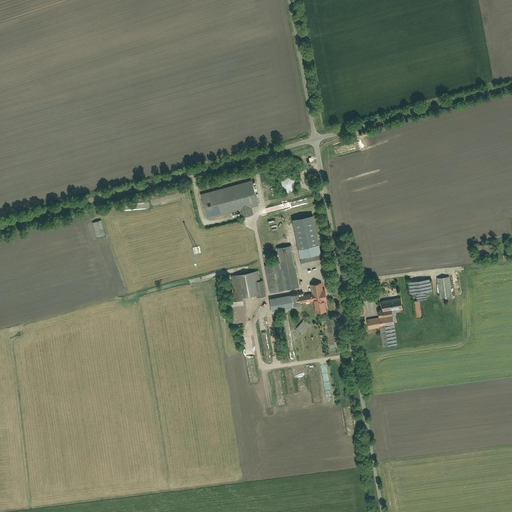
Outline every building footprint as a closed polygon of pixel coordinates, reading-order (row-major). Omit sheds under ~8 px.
[(279,183),(280,189),(283,191),(286,193),(291,192),(295,190),(297,185),(296,180),(294,177),(289,175),(285,175),(281,178),(279,183)] [(240,211),(242,217),(254,214),(253,208),(259,206),(252,180),(202,194),(209,220),(240,211)] [(101,220),(91,223),(95,237),(105,234),(101,220)] [(494,244),(480,246),(482,259),(496,256),(494,244)] [(277,248),(280,263),(264,266),(269,292),(298,287),(291,245),(277,248)] [(300,254),(302,268),(328,264),(325,250),(300,254)] [(230,275),(235,300),(265,295),(263,281),(260,281),(258,270),(230,275)] [(438,279),(440,299),(452,297),(449,278),(438,279)] [(416,294),(416,301),(428,300),(427,293),(432,293),(431,279),(409,281),(410,294),(416,294)] [(286,307),(286,311),(300,309),(299,303),(314,301),(315,312),(326,311),(324,300),(327,299),(325,291),(323,292),(321,282),(311,284),(312,293),(294,296),(294,294),(269,298),(271,310),(286,307)] [(381,301),(384,317),(392,316),(391,310),(402,309),(400,298),(381,301)] [(412,303),(416,330),(425,329),(421,302),(412,303)] [(232,308),(234,323),(248,321),(245,306),(232,308)] [(368,329),(380,327),(383,347),(397,345),(392,316),(384,317),(367,320),(368,329)] [(295,329),(300,334),(309,324),(304,320),(295,329)]
